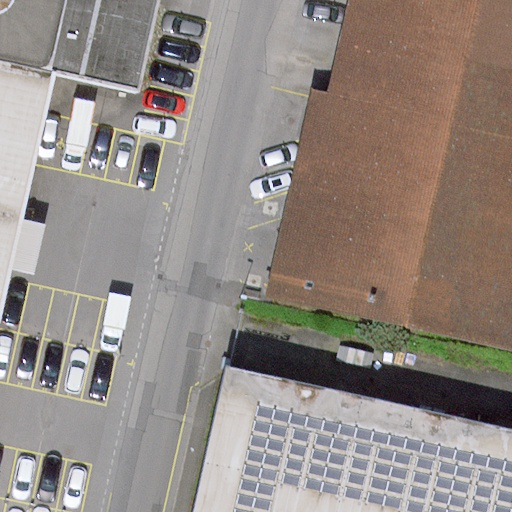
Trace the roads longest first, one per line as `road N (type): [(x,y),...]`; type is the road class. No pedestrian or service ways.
road 1 (tertiary): [(138,511),(256,0)]
road 2 (unknown): [(186,304),(511,376)]
